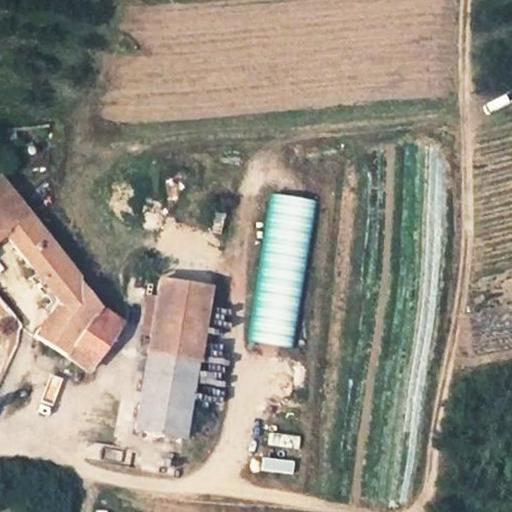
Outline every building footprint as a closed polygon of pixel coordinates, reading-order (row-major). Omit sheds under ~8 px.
[(15,141),(14,130),(0,131),(2,143),(15,141)] [(31,146),(28,148),(26,150),(25,153),(27,156),(29,158),(32,158),(37,154),(38,151),(36,149),(34,147),(31,146)] [(0,233),(1,233),(34,275),(29,279),(43,296),(48,292),(57,303),(34,338),(86,372),(117,324),(99,312),(77,285),(0,182),(0,233)] [(287,346),(312,199),(270,191),(244,339),(287,346)] [(134,431),(183,439),(207,287),(158,279),(134,431)]
